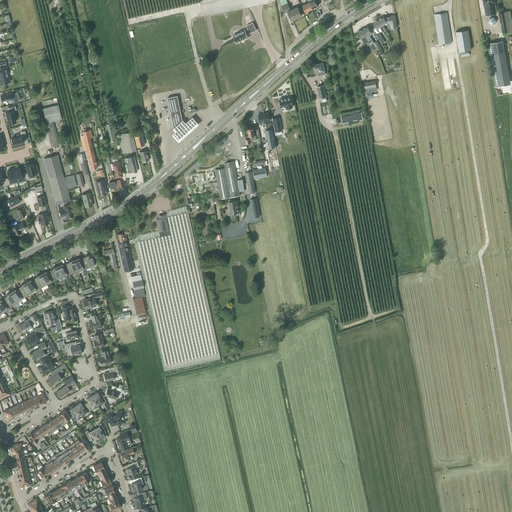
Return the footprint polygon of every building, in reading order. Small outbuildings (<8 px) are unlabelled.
[(291,10),(286,0),(279,0),(282,5),(281,6),(284,13),(288,11),(291,19),(297,16),(298,17),(302,16),(298,6),(291,10)] [(308,2),(311,9),(318,6),(314,0),(310,0),(311,1),(308,2)] [(482,0),(486,15),(496,13),(493,0),(482,0)] [(311,9),(308,2),(302,5),(305,12),(311,9)] [(502,33),(511,30),(511,23),(510,11),(498,13),(502,33)] [(439,45),(451,43),(447,13),(434,15),(439,45)] [(382,25),(383,25),(387,22),(391,22),(392,28),(396,27),(394,16),(384,17),(384,16),(378,19),(382,25)] [(382,25),(378,19),(373,22),(377,29),(380,27),(383,32),(386,30),(383,25),(382,25)] [(369,40),(371,39),(368,34),(371,32),(368,26),(362,29),(369,40)] [(362,29),(357,32),(358,34),(358,35),(359,35),(361,38),(365,43),(367,42),(372,50),(377,47),(374,43),(371,39),(369,40),(362,29)] [(457,32),(460,52),(472,50),(468,29),(457,32)] [(245,30),(233,35),(233,36),(235,39),(237,43),(248,37),(245,30)] [(380,34),(377,35),(379,40),(382,44),(385,42),(380,34)] [(379,40),(374,43),(377,47),(378,50),(384,47),(382,44),(379,40)] [(503,41),(489,43),(494,73),(497,88),(511,85),(508,69),(503,41)] [(0,83),(10,81),(5,62),(0,62),(0,83)] [(323,63),(314,64),(315,65),(313,65),(314,69),(315,69),(316,72),(317,71),(318,75),(325,74),(323,63)] [(378,88),(377,81),(365,83),(366,90),(378,88)] [(326,97),(323,85),(317,86),(320,98),(326,97)] [(11,89),(1,91),(3,97),(12,95),(13,98),(15,98),(13,90),(11,91),(11,89)] [(167,98),(174,129),(183,121),(177,96),(167,98)] [(281,106),(281,107),(286,106),(286,108),(292,107),(292,105),(293,105),(291,97),(279,99),(280,103),(279,103),(280,106),(281,106)] [(7,110),(4,111),(6,121),(14,119),(11,109),(15,108),(14,105),(6,107),(7,110)] [(46,122),(61,119),(58,105),(43,108),(46,122)] [(258,114),(260,122),(270,120),(268,112),(258,114)] [(341,115),(342,123),(363,119),(362,112),(341,115)] [(282,130),(279,117),(273,118),(275,131),(282,130)] [(183,121),(174,129),(173,129),(176,132),(173,135),(179,142),(199,125),(193,118),(186,124),(183,121)] [(270,121),(267,122),(268,128),(266,128),(268,144),(275,143),(272,125),(271,126),(270,121)] [(111,123),(107,124),(111,141),(115,140),(111,123)] [(250,127),(247,128),(249,136),(255,135),(256,139),(260,138),(258,129),(254,130),(254,127),(253,127),(252,126),(250,127)] [(93,138),(91,130),(82,131),(91,169),(97,168),(90,138),(93,138)] [(12,140),(11,140),(12,144),(13,143),(13,145),(24,142),(23,139),(26,138),(25,131),(20,132),(21,133),(20,134),(16,134),(17,136),(11,138),(12,139),(12,140)] [(132,131),(117,134),(123,158),(124,158),(133,156),(132,151),(136,150),(132,131)] [(142,134),(135,136),(137,146),(145,145),(142,134)] [(142,162),(149,160),(146,150),(139,151),(142,162)] [(69,201),(69,200),(66,189),(77,187),(74,175),(63,178),(57,155),(44,158),(57,204),(69,201)] [(113,175),(110,164),(108,155),(104,156),(106,164),(105,164),(107,173),(108,173),(109,177),(113,175)] [(126,158),(124,158),(126,165),(128,173),(137,171),(133,156),(126,158)] [(220,199),(240,195),(234,161),(224,163),(225,168),(215,169),(220,199)] [(121,175),(118,162),(112,163),(116,176),(117,176),(121,176),(120,175),(121,175)] [(27,172),(24,173),(26,180),(30,179),(29,177),(36,176),(34,169),(35,169),(34,166),(33,166),(33,163),(25,165),(27,172)] [(16,168),(13,169),(17,183),(26,180),(24,173),(21,174),(20,168),(16,169),(16,168)] [(8,178),(5,178),(7,185),(17,183),(13,169),(10,170),(7,171),(8,178)] [(249,192),(255,191),(251,171),(245,172),(249,192)] [(78,186),(83,185),(84,185),(81,173),(76,174),(78,186)] [(99,196),(107,194),(104,180),(95,182),(99,196)] [(90,192),(81,194),(85,207),(93,205),(90,192)] [(46,204),(44,195),(37,197),(39,206),(42,205),(44,212),(38,214),(39,217),(38,217),(39,221),(40,221),(41,224),(49,222),(47,218),(48,218),(47,213),(46,214),(46,212),(45,204),(46,204)] [(8,201),(10,206),(20,201),(17,196),(8,201)] [(258,197),(251,198),(254,217),(261,216),(258,197)] [(230,213),(240,211),(239,206),(238,206),(237,200),(228,201),(230,213)] [(66,217),(73,215),(70,204),(63,206),(64,208),(59,209),(61,216),(64,215),(65,214),(66,217)] [(20,217),(26,215),(22,207),(17,210),(20,217)] [(171,234),(135,242),(144,279),(148,274),(147,274),(143,256),(149,249),(152,248),(150,247),(153,244),(153,245),(155,243),(154,239),(167,243),(168,241),(168,244),(165,247),(170,246),(175,251),(180,250),(187,241),(197,250),(192,229),(188,234),(186,233),(187,229),(181,231),(181,232),(178,222),(190,219),(187,207),(166,211),(171,234)] [(157,219),(155,220),(157,232),(167,230),(164,214),(157,216),(157,219)] [(20,230),(25,228),(23,222),(18,224),(11,227),(15,235),(21,232),(20,230)] [(124,240),(126,240),(125,234),(123,234),(122,232),(118,234),(120,241),(120,242),(124,241),(124,240)] [(120,241),(117,242),(124,271),(134,269),(128,245),(127,245),(126,240),(124,240),(124,241),(120,242),(120,241)] [(113,249),(104,251),(104,256),(109,255),(111,268),(117,267),(113,249)] [(83,257),(86,268),(90,267),(90,266),(94,265),(92,259),(93,259),(92,255),(91,255),(91,254),(85,256),(86,257),(83,257)] [(79,257),(74,259),(78,270),(79,273),(82,272),(84,275),(88,274),(86,268),(83,257),(80,258),(79,257)] [(66,263),(70,274),(74,273),(73,271),(78,270),(74,259),(68,261),(69,262),(66,263)] [(70,274),(66,263),(63,265),(62,263),(57,266),(62,276),(65,275),(66,276),(70,274)] [(49,270),(54,281),(58,279),(58,278),(62,276),(57,266),(52,268),(52,269),(49,270)] [(41,273),(46,284),(50,282),(50,283),(54,281),(49,270),(47,272),(46,271),(41,273)] [(33,278),(39,288),(43,287),(42,285),(46,284),(41,273),(36,276),(36,277),(33,278)] [(25,282),(31,292),(35,290),(35,291),(39,288),(33,278),(31,280),(30,279),(25,282)] [(18,288),(24,297),(28,295),(27,294),(31,292),(25,282),(20,285),(21,286),(18,288)] [(24,297),(18,288),(16,289),(15,288),(10,292),(17,301),(20,299),(21,300),(24,297)] [(4,298),(10,307),(14,305),(13,304),(17,301),(10,292),(5,295),(6,296),(4,298)] [(97,304),(96,305),(94,297),(83,299),(85,309),(89,308),(89,306),(92,306),(93,309),(98,307),(97,304)] [(140,297),(131,299),(134,314),(143,312),(140,297)] [(10,307),(4,298),(1,300),(0,299),(0,307),(3,311),(6,309),(7,310),(10,307)] [(73,320),(77,319),(75,310),(71,311),(69,306),(66,306),(65,305),(64,307),(61,308),(62,312),(62,313),(63,314),(64,319),(72,317),(73,320)] [(55,318),(54,315),(52,311),(43,313),(46,324),(55,322),(56,329),(61,327),(59,318),(55,319),(54,318),(55,318)] [(129,312),(116,315),(117,321),(131,318),(129,312)] [(32,322),(37,319),(34,313),(29,316),(30,317),(24,320),(24,322),(19,325),(22,331),(25,330),(26,330),(27,330),(28,329),(31,327),(29,322),(32,320),(32,322)] [(91,329),(101,327),(99,319),(98,319),(96,314),(91,315),(92,321),(89,322),(91,329)] [(37,335),(45,331),(42,326),(34,330),(35,332),(26,337),(27,339),(26,339),(28,343),(29,343),(30,345),(39,340),(37,335)] [(68,339),(77,337),(76,329),(71,330),(70,327),(62,329),(63,337),(67,336),(68,339)] [(0,340),(2,345),(8,343),(4,333),(0,334),(0,340)] [(95,348),(104,345),(103,338),(102,339),(101,333),(94,335),(96,340),(93,341),(95,348)] [(163,367),(205,358),(203,348),(202,349),(199,337),(195,345),(194,340),(191,341),(191,340),(188,344),(188,340),(181,341),(179,340),(176,344),(177,346),(175,344),(175,346),(170,347),(170,350),(169,352),(166,338),(164,341),(165,345),(166,344),(167,349),(159,343),(163,367)] [(48,342),(53,352),(56,351),(51,340),(48,342)] [(44,349),(47,347),(44,342),(38,345),(40,348),(33,352),(35,357),(37,358),(37,359),(45,354),(43,351),(44,349)] [(81,353),(82,353),(79,344),(75,345),(74,342),(64,344),(65,348),(67,347),(68,350),(69,353),(71,355),(72,354),(77,353),(78,354),(81,353)] [(218,346),(211,347),(212,354),(219,353),(218,346)] [(105,364),(111,363),(108,350),(101,351),(102,355),(103,355),(97,357),(98,361),(100,361),(101,366),(105,365),(105,364)] [(44,372),(54,367),(50,360),(49,360),(48,357),(41,361),(43,364),(40,365),(44,372)] [(59,374),(63,371),(60,366),(51,372),(53,375),(52,375),(52,376),(49,379),(53,385),(62,379),(59,374)] [(114,376),(119,374),(117,366),(109,368),(110,372),(104,373),(105,380),(108,380),(115,379),(114,376)] [(68,387),(68,386),(75,382),(72,376),(65,381),(67,384),(57,391),(61,397),(70,391),(68,387)] [(120,392),(122,388),(114,386),(113,389),(107,388),(105,395),(107,396),(110,402),(114,400),(114,399),(116,399),(118,392),(120,392)] [(0,391),(0,397),(9,393),(6,388),(0,391)] [(41,402),(40,403),(41,405),(47,402),(42,392),(37,395),(41,402)] [(92,395),(98,405),(103,402),(103,403),(106,401),(102,394),(99,396),(97,392),(92,395)] [(36,405),(40,403),(41,402),(37,395),(32,397),(36,405)] [(98,405),(92,395),(87,398),(89,402),(86,404),(90,411),(93,409),(92,408),(98,405)] [(28,399),(31,407),(36,405),(32,397),(28,399)] [(23,402),(26,409),(31,407),(28,399),(23,402)] [(18,404),(22,412),(26,409),(23,402),(18,404)] [(83,406),(80,402),(75,406),(82,415),(87,412),(90,411),(86,404),(83,406)] [(13,406),(17,414),(22,412),(18,404),(13,406)] [(17,414),(13,406),(8,409),(12,416),(13,416),(17,414)] [(82,415),(75,406),(70,409),(72,413),(70,415),(74,421),(77,419),(82,415)] [(12,416),(8,409),(3,411),(8,421),(14,418),(13,416),(12,416)] [(65,420),(65,421),(70,417),(65,410),(60,414),(65,420)] [(118,423),(119,423),(119,424),(126,422),(122,411),(116,412),(117,415),(112,416),(111,412),(105,414),(107,421),(111,420),(111,421),(112,421),(113,423),(117,422),(117,423),(118,423)] [(56,417),(60,424),(65,421),(65,420),(60,414),(56,417)] [(62,425),(60,424),(56,417),(51,420),(57,429),(62,425)] [(47,423),(52,430),(53,432),(57,429),(51,420),(47,423)] [(52,430),(47,423),(42,426),(47,433),(52,430)] [(94,429),(99,439),(105,437),(103,433),(105,431),(101,423),(98,424),(99,426),(94,429)] [(38,429),(43,436),(47,433),(42,426),(38,429)] [(44,438),(43,436),(38,429),(34,432),(33,432),(38,439),(39,441),(44,438)] [(99,439),(94,429),(88,432),(87,430),(84,431),(89,440),(92,438),(94,442),(99,439)] [(131,444),(129,438),(127,431),(119,434),(120,437),(116,439),(119,449),(131,444)] [(33,432),(34,432),(28,435),(33,443),(38,439),(33,432)] [(74,433),(68,436),(72,443),(78,440),(74,433)] [(84,438),(79,441),(84,448),(84,449),(89,445),(84,438)] [(80,451),(84,448),(79,441),(78,440),(74,443),(80,451)] [(14,450),(22,448),(21,443),(11,445),(12,451),(15,451),(14,450)] [(80,451),(74,443),(69,446),(75,454),(80,451)] [(65,449),(71,458),(71,457),(75,454),(69,446),(65,449)] [(131,452),(133,451),(132,447),(124,450),(125,453),(121,455),(123,462),(133,458),(131,452)] [(65,449),(60,452),(66,461),(71,458),(65,449)] [(66,461),(60,452),(55,455),(56,457),(61,464),(61,465),(66,461)] [(56,467),(61,464),(56,457),(56,458),(52,460),(56,467)] [(50,459),(46,462),(47,464),(52,470),(56,467),(50,459)] [(104,467),(101,461),(93,465),(96,471),(96,470),(104,467)] [(135,467),(138,466),(137,461),(128,464),(129,468),(126,469),(128,473),(127,473),(129,477),(138,474),(135,467)] [(52,470),(47,464),(43,466),(43,467),(47,473),(48,473),(52,470)] [(43,467),(43,466),(37,470),(43,477),(48,474),(48,473),(47,473),(43,467)] [(96,470),(96,471),(98,475),(106,472),(104,467),(96,470)] [(85,482),(84,482),(85,482),(90,479),(86,471),(80,474),(80,475),(85,482)] [(108,477),(108,476),(106,472),(98,475),(101,480),(108,477)] [(80,475),(76,477),(80,484),(84,482),(85,482),(80,475)] [(101,480),(100,480),(103,486),(111,482),(108,476),(108,477),(101,480)] [(71,480),(75,488),(77,489),(81,487),(80,484),(76,477),(71,480)] [(141,484),(143,483),(141,477),(133,479),(134,482),(130,483),(133,491),(142,489),(141,484)] [(73,489),(75,488),(71,480),(66,483),(72,493),(74,492),(73,489)] [(66,483),(60,486),(61,486),(65,493),(65,494),(66,496),(72,493),(66,483)] [(114,491),(115,491),(112,485),(104,488),(106,494),(107,494),(106,494),(114,491)] [(56,489),(60,496),(65,493),(61,486),(56,489)] [(56,489),(52,492),(51,492),(57,501),(62,498),(60,496),(56,489)] [(51,492),(52,492),(52,491),(46,495),(52,504),(57,501),(51,492)] [(144,499),(147,498),(145,492),(138,493),(139,496),(134,497),(137,506),(145,504),(144,499)] [(32,507),(39,502),(36,498),(27,504),(31,509),(33,508),(32,507)] [(110,504),(110,503),(110,504),(112,510),(120,507),(118,501),(110,504)] [(35,511),(42,507),(39,502),(32,507),(33,508),(35,511)]
